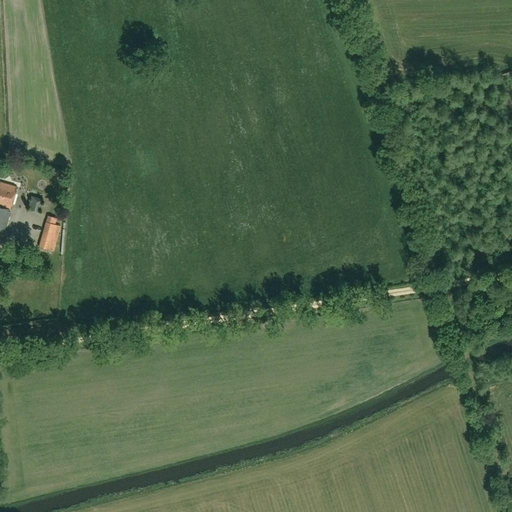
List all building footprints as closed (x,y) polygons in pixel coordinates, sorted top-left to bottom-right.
[(66,171),(52,168),(49,179),(63,183),(66,171)] [(0,238),(2,239),(17,188),(0,182),(0,238)] [(26,211),(36,213),(39,199),(28,197),(26,211)] [(49,215),(47,222),(56,224),(58,218),(49,215)] [(54,251),(56,245),(40,241),(38,247),(54,251)]
